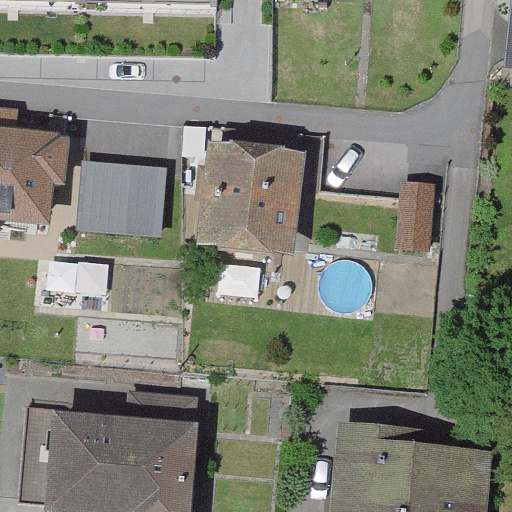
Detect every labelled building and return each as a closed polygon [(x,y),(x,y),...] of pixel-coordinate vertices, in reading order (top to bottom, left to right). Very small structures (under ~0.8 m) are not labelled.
[(286,21),(285,59),(315,61),(317,22),(286,21)] [(14,143),(16,113),(0,111),(0,219),(43,223),(46,186),(61,188),(64,148),(14,143)] [(265,138),(226,134),(224,161),(218,160),(211,245),(286,252),(293,167),(263,164),(265,138)] [(132,173),(85,169),(80,228),(127,233),(132,173)] [(159,236),(164,176),(132,173),(127,233),(159,236)] [(426,252),(432,194),(405,191),(399,250),(426,252)] [(27,413),(18,510),(43,511),(183,511),(194,407),(132,402),(129,432),(60,426),(61,416),(27,413)] [(343,511),(472,511),(476,469),(406,462),(407,446),(350,441),(343,511)]
